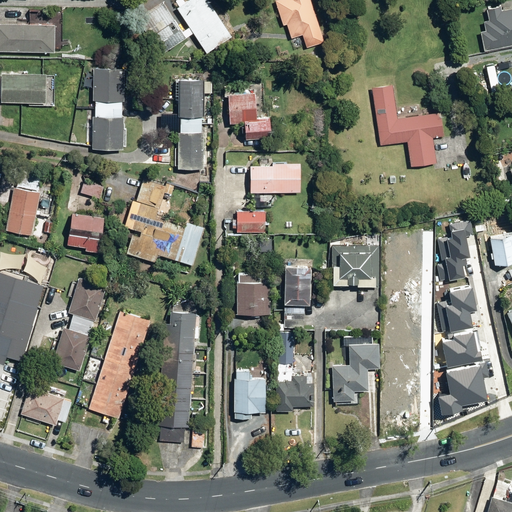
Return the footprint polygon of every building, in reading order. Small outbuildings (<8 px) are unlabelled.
[(189,0),(177,8),(207,53),(232,36),(207,0),(189,0)] [(303,35),(307,47),(325,41),(310,0),(277,0),(275,1),(284,25),(287,24),(292,38),(303,35)] [(138,21),(161,55),(186,38),(163,4),(138,21)] [(482,32),(485,51),(511,45),(511,8),(502,11),(502,7),(488,9),(490,20),(485,21),(487,31),(482,32)] [(0,51),(55,52),(55,25),(0,24),(0,51)] [(307,61),(308,69),(317,68),(316,60),(307,61)] [(95,101),(95,108),(122,108),(122,102),(124,102),(125,69),(94,69),(93,101),(95,101)] [(2,77),(0,76),(0,98),(2,99),(1,102),(46,103),(46,74),(2,73),(2,77)] [(481,77),(484,91),(500,87),(497,73),(481,77)] [(179,116),(181,116),(180,124),(202,125),(202,116),(204,116),(205,80),(179,81),(179,116)] [(408,141),(412,167),(437,163),(433,138),(444,136),(441,112),(398,119),(393,85),(373,88),(381,145),(408,141)] [(246,123),(246,139),(271,137),(270,118),(257,119),(256,93),(229,94),(231,123),(246,123)] [(122,118),(122,108),(95,108),(95,117),(93,117),(92,149),(123,150),(124,118),(122,118)] [(202,133),(202,125),(180,125),(180,133),(178,133),(178,169),(204,169),(204,133),(202,133)] [(251,166),(251,193),(301,193),(301,164),(273,164),(274,167),(251,166)] [(424,172),(428,199),(454,196),(451,169),(424,172)] [(83,179),(79,191),(100,197),(103,184),(83,179)] [(158,254),(193,265),(205,228),(186,222),(185,227),(155,218),(158,209),(159,209),(166,186),(144,179),(136,201),(133,200),(125,226),(141,232),(140,237),(132,234),(126,253),(155,262),(158,254)] [(6,231),(32,236),(41,193),(14,188),(6,231)] [(237,211),(237,233),(266,233),(266,211),(237,211)] [(66,245),(99,250),(104,218),(71,213),(66,245)] [(511,234),(491,238),(496,265),(511,262),(511,234)] [(384,283),(409,283),(410,235),(385,235),(384,283)] [(272,237),(258,236),(257,250),(271,251),(272,237)] [(0,250),(0,265),(16,270),(22,249),(2,243),(0,250)] [(336,287),(379,287),(379,246),(333,246),(333,286),(336,286),(336,287)] [(305,305),(311,305),(312,267),(287,267),(284,327),(304,328),(305,305)] [(238,284),(238,315),(271,315),(271,283),(269,283),(268,275),(239,275),(240,283),(238,284)] [(71,322),(92,328),(94,321),(96,321),(106,286),(80,278),(69,312),(74,314),(71,322)] [(0,354),(15,358),(21,338),(22,338),(33,300),(5,292),(0,310),(0,354)] [(472,298),(477,318),(490,315),(485,294),(472,298)] [(390,314),(410,315),(411,295),(390,295),(390,314)] [(120,311),(89,409),(119,419),(150,321),(120,311)] [(165,324),(158,426),(188,428),(196,314),(171,312),(170,324),(165,324)] [(90,336),(92,328),(71,322),(69,329),(64,328),(53,363),(80,371),(91,336),(90,336)] [(276,361),(293,362),(293,331),(277,331),(276,361)] [(390,352),(410,352),(410,333),(390,333),(390,352)] [(333,366),(334,401),(355,401),(355,392),(369,392),(368,369),(380,369),(379,344),(350,345),(350,366),(333,366)] [(457,367),(458,378),(473,377),(472,366),(488,365),(487,345),(440,347),(441,368),(457,367)] [(383,401),(413,402),(413,357),(384,357),(383,401)] [(235,419),(252,419),(252,413),(266,413),(266,379),(250,379),(250,372),(237,372),(237,379),(235,379),(235,419)] [(277,411),(293,412),(294,407),(314,407),(314,383),(312,383),(312,374),(304,374),(304,376),(293,375),(293,381),(277,381),(277,411)] [(20,414),(56,425),(57,420),(65,422),(71,402),(64,400),(64,399),(29,388),(20,414)] [(192,447),(204,447),(205,428),(193,427),(192,447)] [(511,511),(511,501),(491,495),(486,511),(511,511)]
